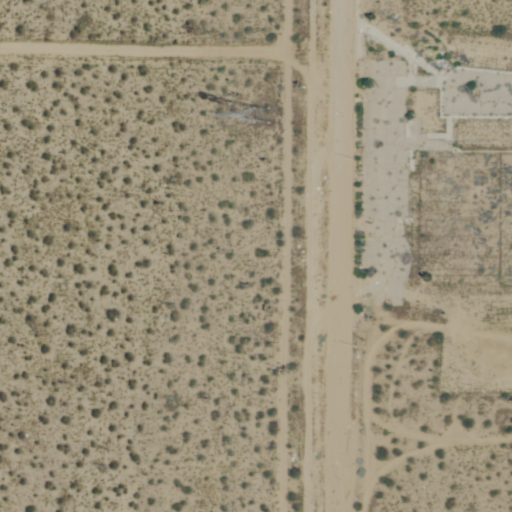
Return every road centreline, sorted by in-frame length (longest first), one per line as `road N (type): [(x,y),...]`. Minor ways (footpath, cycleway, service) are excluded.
road 1 (residential): [(341,0),(337,468)]
road 2 (residential): [(341,68),(284,51),(0,48)]
